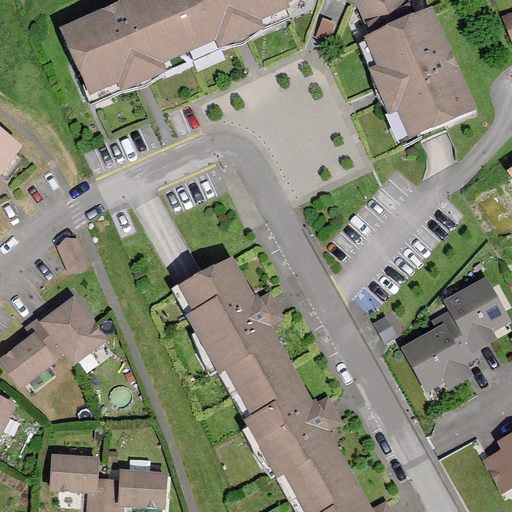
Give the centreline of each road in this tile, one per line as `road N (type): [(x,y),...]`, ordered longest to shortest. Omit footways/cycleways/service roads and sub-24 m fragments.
road 1 (residential): [(331,305),(253,161),(223,146),(78,214),(0,280)]
road 2 (residential): [(331,305),(430,194),(504,131),(511,104)]
road 3 (residential): [(442,511),(331,305)]
